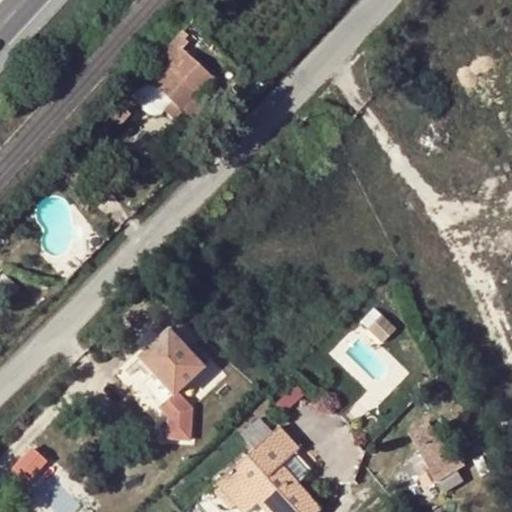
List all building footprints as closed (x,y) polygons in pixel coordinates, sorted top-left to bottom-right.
[(180,36),(170,45),(139,79),(140,80),(173,108),(187,92),(194,97),(210,80),(179,53),(187,43),(180,36)] [(173,108),(140,80),(125,96),(136,107),(138,105),(143,111),(146,113),(151,115),(159,115),(162,110),(174,119),(179,113),(173,108)] [(187,92),(173,108),(179,113),(194,97),(187,92)] [(136,107),(125,96),(104,119),(116,129),(136,107)] [(116,129),(104,119),(95,131),(106,141),(116,129)] [(106,141),(95,131),(74,153),(85,164),(106,141)] [(379,315),(365,330),(380,344),(394,330),(379,315)] [(166,330),(135,358),(150,375),(137,388),(167,417),(165,439),(189,441),(191,408),(176,392),(202,369),(196,362),(202,356),(191,344),(185,350),(166,330)] [(196,362),(201,367),(207,362),(202,356),(196,362)] [(411,434),(420,452),(440,439),(431,423),(411,434)] [(216,484),(237,507),(250,494),(259,505),(265,511),(317,511),(319,511),(296,486),(280,468),(292,457),(299,451),(293,445),(278,428),(216,484)] [(440,439),(420,452),(437,484),(466,469),(459,456),(451,459),(440,439)] [(10,467),(24,483),(48,461),(34,445),(10,467)] [(308,475),(292,457),(280,468),(296,486),(308,475)] [(216,484),(210,490),(230,511),(237,507),(216,484)] [(250,511),(259,505),(250,494),(237,507),(241,511),(250,511)]
